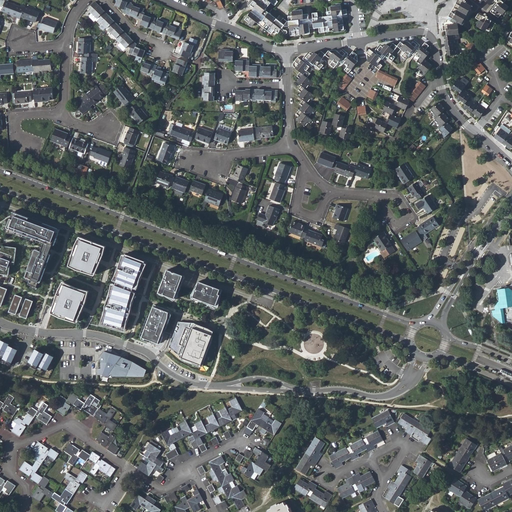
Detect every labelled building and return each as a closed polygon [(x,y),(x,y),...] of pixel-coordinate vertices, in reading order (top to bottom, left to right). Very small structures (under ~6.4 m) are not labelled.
[(120,0),(117,0),(115,6),(124,10),(123,13),(129,16),(133,6),(133,5),(131,4),(131,3),(124,0),(123,1),(120,0)] [(250,6),(252,7),(257,11),(255,15),(251,12),(245,20),(252,26),(255,22),(271,34),(274,31),(278,34),(281,31),(280,30),(287,22),(283,18),(280,22),(265,11),(271,3),(274,6),(278,2),(274,0),(260,0),(257,4),(252,1),(249,4),(249,5),(250,6)] [(448,30),(448,35),(458,34),(457,25),(458,22),(461,24),(462,24),(464,20),(469,10),(470,10),(472,7),(468,5),(469,2),(465,0),(461,0),(461,1),(459,0),(457,0),(445,22),(442,23),(443,31),(448,30)] [(505,0),(499,0),(496,4),(495,4),(492,7),(493,8),(490,12),(498,18),(507,6),(503,3),(505,0)] [(1,12),(16,17),(16,18),(20,19),(20,17),(24,8),(24,7),(25,6),(22,4),(21,7),(5,1),(1,12)] [(104,12),(95,2),(93,3),(92,4),(90,7),(89,7),(90,9),(88,11),(91,14),(89,16),(89,17),(94,22),(97,19),(99,17),(104,12)] [(140,9),(133,6),(129,16),(142,21),(144,15),(145,13),(143,13),(144,9),(140,8),(140,9)] [(342,11),(341,6),(331,7),(331,11),(327,12),(327,17),(318,18),(317,13),(312,14),(314,29),(319,28),(319,33),(329,32),(329,27),(333,26),(334,31),(344,30),(343,22),(344,22),(344,20),(343,20),(342,16),(348,15),(347,12),(347,10),(342,11)] [(39,12),(24,7),(24,8),(20,17),(35,23),(39,12)] [(303,15),(303,10),(292,11),(292,16),(288,17),(290,36),(310,34),(309,24),(299,25),(299,20),(308,19),(308,14),(303,15)] [(101,23),(106,29),(108,27),(114,21),(104,12),(99,17),(100,18),(97,21),(101,24),(101,23)] [(486,18),(482,16),(478,14),(476,18),(480,21),(477,25),(490,32),(495,23),(491,21),(492,19),(487,17),(486,18)] [(140,25),(153,30),(156,23),(154,22),(155,19),(151,17),(150,18),(144,15),(142,21),(140,25)] [(43,18),(39,29),(48,32),(48,31),(53,33),(57,23),(43,18)] [(164,23),(156,20),(156,23),(153,30),(166,35),(168,28),(167,27),(168,24),(164,22),(164,23)] [(111,33),(116,39),(118,37),(123,31),(114,21),(108,27),(109,28),(107,31),(110,34),(111,33)] [(172,26),(169,25),(168,28),(166,35),(178,40),(182,30),(181,29),(181,28),(178,27),(179,24),(174,22),(172,26)] [(120,43),(126,48),(128,46),(133,41),(123,31),(118,37),(119,38),(116,40),(119,44),(120,43)] [(446,40),(446,45),(456,44),(457,44),(457,40),(459,39),(458,34),(448,35),(444,36),(444,39),(446,40)] [(85,54),(85,57),(92,58),(92,54),(90,54),(90,43),(90,39),(79,39),(78,42),(78,53),(85,54)] [(397,46),(397,47),(405,53),(402,56),(405,60),(412,52),(414,53),(419,47),(420,46),(420,45),(414,40),(411,45),(407,42),(404,46),(400,42),(397,46)] [(136,47),(136,44),(133,41),(128,46),(130,49),(128,54),(136,57),(137,56),(142,58),(144,54),(145,51),(136,47)] [(471,41),(468,44),(474,49),(477,47),(471,41)] [(184,42),(179,55),(189,59),(189,57),(191,58),(194,50),(193,49),(194,46),(184,42)] [(117,46),(123,51),(126,48),(120,43),(119,44),(117,46)] [(416,62),(420,65),(424,59),(429,53),(426,50),(429,46),(427,44),(425,43),(415,55),(419,58),(416,62)] [(384,55),(392,61),(395,57),(391,54),(397,47),(397,46),(393,44),(390,47),(386,44),(383,48),(379,45),(375,51),(375,52),(382,57),(384,55)] [(457,54),(456,44),(446,45),(445,46),(445,49),(447,49),(448,55),(457,54)] [(466,46),(468,49),(471,52),(474,49),(468,44),(466,46)] [(219,51),(219,61),(233,62),(233,51),(230,51),(230,49),(221,49),(221,51),(219,51)] [(328,51),(325,55),(333,61),(330,65),(334,68),(340,61),(342,62),(347,56),(348,55),(348,54),(342,50),(339,53),(335,50),(332,54),(328,51)] [(370,50),(366,53),(370,57),(367,60),(379,70),(382,66),(378,63),(381,59),(370,50)] [(318,55),(314,52),(311,56),(308,53),(307,53),(303,58),(303,59),(310,65),(312,63),(320,69),(323,65),(319,63),(325,55),(321,51),(320,51),(318,55)] [(347,67),(344,70),(348,73),(358,62),(354,59),(357,55),(353,52),(343,63),(347,67)] [(98,62),(98,58),(92,58),(85,57),(82,57),(82,62),(81,62),(81,74),(92,74),(92,62),(98,62)] [(298,64),(295,69),(300,73),(307,78),(310,74),(306,71),(309,67),(297,58),(294,61),(298,64)] [(38,59),(33,60),(34,71),(34,73),(40,73),(39,71),(51,70),(50,59),(38,61),(38,59)] [(187,64),(187,62),(178,59),(173,72),(182,75),(184,72),(185,73),(188,65),(187,64)] [(235,71),(249,72),(249,66),(249,61),(247,61),(247,59),(239,59),(238,60),(235,61),(235,71)] [(432,66),(424,59),(420,65),(417,69),(421,72),(420,73),(424,76),(432,66)] [(18,73),(34,71),(33,60),(17,61),(18,73)] [(153,73),(154,73),(157,66),(144,61),(140,71),(147,74),(147,75),(151,76),(153,73)] [(475,70),(476,71),(482,66),(480,63),(478,65),(474,68),(475,70)] [(0,75),(14,74),(13,64),(0,64),(0,79),(1,79),(0,75)] [(252,66),(249,66),(249,72),(249,77),(263,77),(263,67),(261,67),(261,65),(252,64),(252,66)] [(163,84),(165,84),(169,75),(160,71),(161,68),(157,66),(154,73),(152,79),(154,80),(154,82),(162,85),(163,84)] [(270,67),(263,67),(263,77),(276,78),(277,69),(275,69),(275,66),(270,66),(270,67)] [(479,74),(485,69),(482,66),(476,71),(479,74)] [(214,87),(215,73),(215,69),(206,69),(206,73),(204,73),(204,76),(203,76),(202,85),(204,85),(204,87),(214,87)] [(379,70),(376,77),(395,86),(398,79),(385,73),(379,70)] [(310,87),(313,83),(310,81),(307,78),(300,73),(297,76),(299,78),(296,82),(301,86),(305,89),(308,86),(310,87)] [(344,77),(337,86),(343,90),(352,79),(346,75),(344,77)] [(458,79),(451,89),(455,91),(456,90),(460,93),(463,89),(469,81),(463,77),(460,81),(458,79)] [(420,82),(408,97),(412,100),(413,102),(426,86),(420,82)] [(97,86),(86,95),(94,104),(108,93),(102,85),(98,88),(97,86)] [(122,85),(114,92),(125,106),(134,98),(122,85)] [(314,96),(305,89),(301,86),(298,90),(300,92),(298,96),(303,100),(307,103),(310,100),(311,100),(314,96)] [(214,101),(214,87),(204,87),(204,89),(202,89),(202,98),(203,98),(203,101),(214,101)] [(488,96),(493,90),(489,87),(485,94),(488,96)] [(52,88),(33,90),(33,92),(34,99),(34,103),(42,102),(41,101),(48,100),(53,100),(52,88)] [(247,100),(250,100),(250,97),(250,89),(236,89),(236,98),(236,100),(238,100),(238,101),(246,101),(247,100)] [(256,100),(264,100),(264,90),(250,89),(250,97),(251,97),(252,101),(256,101),(256,100)] [(471,95),(463,89),(460,93),(456,98),(456,99),(459,101),(460,100),(465,103),(469,98),(471,95)] [(277,98),(278,92),(278,90),(264,90),(264,100),(271,101),(271,102),(276,102),(276,98),(277,98)] [(378,93),(371,90),(367,97),(374,100),(378,93)] [(15,103),(15,104),(28,103),(27,101),(32,101),(32,100),(31,92),(12,94),(13,104),(15,103)] [(90,107),(94,104),(86,95),(84,92),(82,93),(84,95),(79,100),(80,102),(76,106),(83,114),(87,111),(88,112),(92,109),(90,107)] [(342,97),(337,103),(346,111),(351,105),(342,97)] [(405,110),(410,101),(401,97),(396,106),(405,110)] [(477,104),(469,98),(465,103),(462,107),(465,110),(466,109),(471,112),(477,104)] [(299,110),(308,117),(311,113),(312,114),(316,110),(307,103),(303,100),(300,104),(302,106),(299,110)] [(480,104),(478,103),(477,104),(471,112),(474,114),(475,113),(480,117),(488,105),(483,101),(480,104)] [(383,111),(392,115),(396,106),(387,102),(383,111)] [(445,109),(438,102),(430,110),(433,114),(432,115),(436,119),(442,112),(445,109)] [(136,104),(128,110),(130,113),(139,124),(147,117),(136,104)] [(365,106),(357,107),(358,115),(366,114),(365,106)] [(312,120),(308,117),(299,110),(296,114),(298,116),(296,120),(304,127),(308,123),(309,124),(312,120)] [(440,128),(446,122),(449,119),(442,112),(436,119),(434,120),(437,123),(436,124),(440,128)] [(397,128),(401,119),(392,115),(388,124),(397,128)] [(335,116),(332,125),(342,128),(344,118),(335,116)] [(379,120),(375,129),(384,133),(388,124),(379,120)] [(453,129),(446,122),(440,128),(438,130),(441,133),(440,135),(444,138),(453,129)] [(332,125),(323,123),(320,132),(330,135),(332,125)] [(170,135),(191,142),(194,133),(174,125),(170,135)] [(501,128),(509,134),(511,131),(503,125),(500,128),(501,128)] [(272,126),(255,128),(255,129),(256,136),(257,140),(261,139),(261,138),(274,136),(272,126)] [(195,139),(209,144),(213,132),(199,127),(195,139)] [(214,140),(227,145),(232,133),(218,127),(214,140)] [(138,135),(139,131),(130,128),(128,131),(124,142),(125,142),(134,145),(134,146),(138,135)] [(352,130),(342,128),(339,137),(349,140),(352,130)] [(498,138),(503,142),(509,134),(501,128),(494,137),(497,139),(498,138)] [(63,147),(67,148),(71,136),(68,135),(68,134),(55,129),(51,141),(63,146),(63,147)] [(254,136),(256,136),(255,129),(238,131),(240,142),(255,140),(254,136)] [(511,145),(511,136),(509,134),(503,142),(502,143),(505,146),(506,144),(511,148),(511,145)] [(73,139),(69,148),(84,154),(88,144),(84,143),(79,141),(73,139)] [(164,143),(158,160),(167,164),(172,151),(173,151),(175,147),(164,143)] [(93,147),(90,156),(94,157),(94,158),(108,163),(111,153),(98,148),(93,147)] [(124,152),(119,165),(130,169),(135,155),(134,155),(135,151),(125,148),(123,152),(124,152)] [(322,153),(318,163),(332,168),(336,158),(322,153)] [(276,176),(274,180),(284,183),(285,180),(286,180),(291,167),(279,163),(275,176),(276,176)] [(348,166),(338,163),(334,172),(349,177),(349,176),(353,177),(354,175),(356,168),(348,165),(348,166)] [(363,165),(358,164),(356,168),(354,175),(362,178),(362,177),(368,179),(371,169),(362,166),(363,165)] [(404,164),(395,169),(398,174),(397,174),(404,184),(414,178),(404,164)] [(88,167),(83,165),(81,170),(79,176),(84,178),(88,167)] [(235,176),(233,180),(242,183),(248,169),(238,165),(234,176),(235,176)] [(160,172),(155,183),(168,188),(172,176),(164,173),(160,172)] [(188,182),(176,177),(172,188),(185,193),(188,182)] [(205,185),(193,180),(189,191),(202,195),(205,185)] [(416,196),(418,199),(425,195),(420,187),(417,182),(408,188),(414,197),(416,196)] [(284,190),(285,186),(275,183),(269,199),(280,203),(284,191),(284,190)] [(236,187),(232,200),(241,204),(246,191),(247,188),(238,184),(237,188),(236,187)] [(223,195),(208,189),(204,201),(219,207),(223,195)] [(429,195),(420,201),(416,204),(419,209),(423,206),(428,214),(437,208),(429,195)] [(336,210),(333,218),(343,222),(348,209),(337,205),(335,209),(336,210)] [(259,214),(257,220),(263,222),(272,226),(275,220),(275,221),(279,210),(269,206),(265,216),(259,214)] [(60,229),(12,212),(6,228),(9,229),(8,233),(15,234),(16,232),(44,242),(52,245),(54,246),(60,229)] [(419,226),(416,228),(422,236),(425,234),(425,235),(439,225),(433,216),(419,226)] [(289,232),(305,238),(308,230),(309,229),(305,227),(305,226),(293,222),(289,232)] [(344,244),(350,230),(336,224),(334,229),(337,230),(333,240),(344,244)] [(315,233),(308,230),(305,238),(304,241),(321,247),(324,241),(321,239),(322,236),(315,233)] [(401,240),(408,251),(422,242),(415,231),(401,240)] [(373,238),(381,251),(382,251),(386,257),(389,255),(385,248),(390,245),(385,236),(386,236),(383,232),(373,238)] [(82,240),(72,266),(92,274),(102,248),(82,240)] [(52,245),(44,242),(41,251),(48,254),(52,245)] [(16,248),(3,246),(2,249),(0,248),(0,274),(8,275),(9,266),(8,266),(10,262),(14,262),(16,248)] [(41,251),(35,249),(25,277),(30,279),(28,284),(36,288),(38,282),(40,283),(50,255),(48,254),(41,251)] [(499,299),(489,313),(501,322),(510,321),(511,322),(511,255),(511,261),(511,281),(509,286),(505,285),(503,287),(497,288),(499,299)] [(127,256),(117,281),(134,288),(143,263),(127,256)] [(168,270),(159,293),(176,298),(183,275),(168,270)] [(200,281),(194,297),(216,305),(221,295),(219,294),(220,290),(200,281)] [(65,284),(55,310),(76,318),(85,293),(65,284)] [(116,285),(111,302),(115,303),(113,308),(127,312),(132,291),(116,285)] [(22,297),(15,295),(9,310),(16,313),(22,297)] [(33,301),(26,299),(20,314),(27,317),(29,311),(33,301)] [(110,307),(105,322),(123,327),(127,312),(113,308),(110,307)] [(154,307),(143,337),(159,343),(169,318),(169,312),(154,307)] [(201,366),(215,331),(193,323),(191,323),(189,328),(186,328),(180,344),(183,346),(179,354),(182,358),(201,366)] [(9,344),(0,340),(0,353),(4,355),(8,346),(9,344)] [(17,350),(8,346),(4,355),(3,357),(2,359),(11,363),(17,350)] [(39,363),(44,354),(35,349),(30,358),(39,363)] [(145,376),(147,369),(133,361),(104,350),(102,355),(101,367),(99,368),(100,375),(145,376)] [(45,352),(44,354),(39,363),(38,365),(47,370),(54,357),(45,352)] [(39,363),(30,358),(29,361),(38,366),(37,367),(46,372),(47,370),(38,365),(39,363)] [(61,403),(56,411),(64,416),(66,413),(70,406),(69,405),(70,403),(73,405),(78,398),(78,397),(72,393),(67,400),(58,394),(55,399),(61,403)] [(0,409),(2,407),(4,408),(3,410),(13,416),(18,409),(10,403),(14,397),(9,394),(4,403),(0,400),(0,409)] [(94,417),(99,408),(101,405),(98,403),(100,401),(91,395),(85,403),(78,398),(73,405),(81,410),(83,407),(85,408),(84,410),(94,417)] [(234,407),(227,411),(232,420),(236,418),(235,415),(243,411),(236,399),(231,402),(234,407)] [(28,413),(34,417),(36,415),(38,416),(37,418),(47,424),(52,416),(44,411),(48,405),(44,402),(38,411),(31,406),(26,412),(28,413)] [(107,414),(99,408),(94,417),(104,423),(105,422),(107,423),(105,426),(113,431),(117,425),(110,420),(115,411),(111,408),(107,414)] [(232,420),(227,411),(226,408),(219,412),(222,417),(217,420),(220,427),(232,420)] [(255,415),(251,421),(247,418),(242,424),(247,427),(244,432),(250,436),(252,433),(253,431),(257,424),(262,428),(266,421),(268,418),(269,418),(263,415),(264,413),(258,409),(255,415)] [(387,427),(395,423),(388,410),(384,412),(385,413),(372,419),(376,428),(385,423),(387,427)] [(29,425),(34,417),(28,413),(23,421),(17,417),(14,422),(17,423),(14,428),(12,431),(19,436),(26,426),(25,425),(26,423),(29,425)] [(413,432),(419,423),(403,414),(398,423),(407,428),(405,431),(411,435),(413,432)] [(210,424),(204,427),(207,433),(220,427),(217,420),(213,415),(207,418),(210,424)] [(266,421),(262,428),(260,432),(264,435),(267,431),(274,435),(282,424),(275,420),(274,422),(272,425),(266,421)] [(179,424),(179,425),(181,430),(176,432),(177,433),(180,439),(187,436),(189,434),(192,433),(190,429),(186,421),(179,424)] [(207,433),(204,427),(201,421),(195,424),(195,426),(197,430),(192,433),(193,435),(198,446),(203,444),(200,437),(207,433)] [(431,431),(419,423),(413,432),(422,438),(420,441),(427,445),(431,439),(427,437),(431,431)] [(180,439),(177,433),(171,436),(169,431),(168,430),(161,434),(167,446),(169,445),(170,446),(168,447),(170,451),(174,458),(179,455),(175,448),(176,448),(174,444),(173,444),(172,443),(180,439)] [(101,432),(96,440),(99,442),(106,446),(107,445),(109,446),(107,449),(115,454),(119,448),(112,443),(115,437),(111,434),(109,437),(101,432)] [(366,449),(368,452),(375,449),(374,445),(383,441),(378,432),(366,438),(369,444),(365,446),(366,449)] [(188,438),(193,447),(194,449),(198,446),(193,435),(190,437),(188,438)] [(211,440),(213,445),(214,446),(219,443),(218,442),(216,437),(211,440)] [(264,438),(263,440),(261,443),(267,447),(270,442),(264,438)] [(316,438),(306,453),(318,461),(321,456),(322,454),(319,452),(324,443),(316,438)] [(466,439),(458,452),(468,458),(477,445),(466,439)] [(366,449),(365,446),(362,440),(350,447),(352,452),(349,454),(350,457),(352,461),(359,457),(358,453),(366,449)] [(48,448),(38,442),(37,442),(33,450),(40,455),(36,461),(41,464),(47,455),(54,460),(59,454),(51,449),(49,451),(47,450),(48,448)] [(88,458),(90,455),(83,450),(81,453),(78,451),(79,450),(70,443),(64,451),(72,456),(68,462),(73,465),(79,457),(86,461),(88,458)] [(150,443),(145,449),(150,453),(147,458),(150,460),(161,467),(163,463),(156,458),(161,451),(150,443)] [(203,444),(198,446),(202,452),(207,450),(206,448),(204,444),(203,444)] [(511,445),(503,450),(502,448),(499,450),(501,454),(502,456),(505,454),(509,461),(511,459),(511,445)] [(255,464),(264,469),(267,471),(271,465),(269,463),(266,462),(269,456),(263,453),(256,448),(253,453),(260,457),(255,464)] [(142,454),(147,458),(150,453),(145,449),(142,454)] [(341,462),(350,457),(349,454),(346,449),(329,457),(333,463),(336,469),(343,465),(341,462)] [(92,451),(90,455),(88,458),(96,463),(90,472),(95,475),(98,469),(110,477),(116,469),(101,459),(101,461),(98,459),(100,457),(92,451)] [(165,453),(169,460),(174,458),(170,451),(165,453)] [(252,454),(251,453),(247,451),(244,457),(249,460),(252,454)] [(468,458),(458,452),(449,466),(460,472),(468,458)] [(318,461),(306,453),(297,469),(305,474),(310,465),(314,468),(318,461)] [(240,463),(244,457),(239,454),(237,457),(236,460),(240,463)] [(490,459),(487,461),(488,464),(492,472),(507,465),(502,456),(501,454),(496,456),(490,459)] [(432,463),(420,455),(419,455),(416,462),(419,464),(413,472),(422,478),(432,463)] [(211,477),(222,471),(219,466),(223,464),(225,463),(222,456),(209,462),(213,470),(209,472),(211,477)] [(161,467),(150,460),(147,465),(143,463),(142,462),(138,468),(149,476),(154,469),(157,471),(161,474),(164,469),(161,467)] [(38,484),(43,477),(36,472),(41,464),(36,461),(32,466),(25,462),(20,469),(23,471),(29,476),(30,474),(33,476),(31,478),(38,484)] [(260,476),(264,469),(255,464),(252,462),(247,469),(243,467),(241,471),(251,478),(255,472),(258,474),(260,476)] [(395,483),(404,488),(411,477),(410,476),(412,472),(410,471),(401,465),(397,472),(400,474),(395,483)] [(206,472),(202,466),(197,469),(200,475),(206,472)] [(70,481),(65,489),(74,494),(80,484),(79,483),(80,481),(82,483),(87,475),(81,471),(77,478),(68,473),(65,477),(70,481)] [(218,479),(222,487),(229,483),(232,482),(234,480),(231,474),(228,475),(225,476),(222,471),(211,477),(214,481),(218,479)] [(352,478),(355,484),(359,490),(375,481),(370,472),(361,477),(359,474),(352,478)] [(159,475),(156,480),(160,483),(164,478),(162,476),(159,475)] [(44,476),(43,477),(38,484),(41,485),(40,488),(38,487),(33,494),(32,496),(40,502),(45,494),(51,498),(51,497),(54,493),(45,487),(50,480),(44,476)] [(5,480),(0,477),(0,493),(2,490),(9,495),(15,485),(8,481),(6,483),(4,482),(5,480)] [(342,498),(355,492),(352,486),(355,484),(352,478),(345,481),(347,485),(337,489),(342,498)] [(448,489),(460,497),(464,490),(466,487),(454,479),(448,489)] [(511,479),(502,485),(503,487),(508,496),(511,493),(511,479)] [(313,492),(315,489),(317,486),(310,482),(308,485),(299,480),(294,488),(306,495),(307,494),(309,490),(313,492)] [(395,483),(392,481),(387,487),(391,490),(385,498),(386,499),(399,507),(404,499),(399,496),(404,488),(395,483)] [(232,497),(241,493),(237,486),(235,487),(232,489),(229,483),(222,487),(218,489),(220,493),(224,491),(229,499),(232,497)] [(146,492),(147,490),(149,487),(143,484),(140,488),(146,492)] [(212,484),(207,487),(210,493),(215,490),(212,484)] [(190,490),(189,489),(187,485),(181,488),(182,490),(184,493),(190,490)] [(508,496),(503,487),(491,494),(496,504),(509,498),(508,496)] [(74,494),(65,489),(61,496),(55,492),(54,493),(51,497),(60,503),(56,510),(58,511),(63,511),(67,507),(64,505),(66,503),(67,504),(74,494)] [(197,504),(203,501),(198,489),(193,492),(195,496),(187,500),(191,507),(193,511),(195,511),(200,509),(197,504)] [(323,495),(315,489),(313,492),(310,496),(310,497),(320,503),(321,505),(322,503),(326,506),(333,495),(332,495),(326,491),(323,495)] [(464,490),(460,497),(458,501),(470,509),(477,498),(464,490)] [(244,491),(241,493),(232,497),(238,509),(245,506),(242,500),(247,497),(244,491)] [(177,498),(175,494),(174,492),(169,495),(172,501),(177,498)] [(483,511),(496,504),(491,494),(478,500),(483,511)] [(145,508),(152,498),(148,495),(145,499),(138,495),(130,506),(136,510),(140,505),(145,508)] [(172,501),(169,495),(164,497),(167,503),(172,501)] [(191,507),(187,500),(185,496),(181,498),(183,503),(175,506),(178,511),(186,511),(185,510),(191,507)] [(218,496),(213,499),(217,505),(220,504),(222,503),(218,496)] [(156,501),(152,498),(145,508),(151,511),(150,511),(159,511),(161,510),(154,505),(156,501)] [(361,511),(372,511),(371,508),(374,506),(371,500),(369,500),(359,506),(361,511)] [(222,503),(220,504),(223,510),(228,507),(225,501),(222,503)] [(271,508),(268,510),(268,511),(289,511),(288,509),(289,508),(287,504),(285,505),(283,502),(279,504),(279,503),(277,505),(276,504),(271,507),(271,508)]
